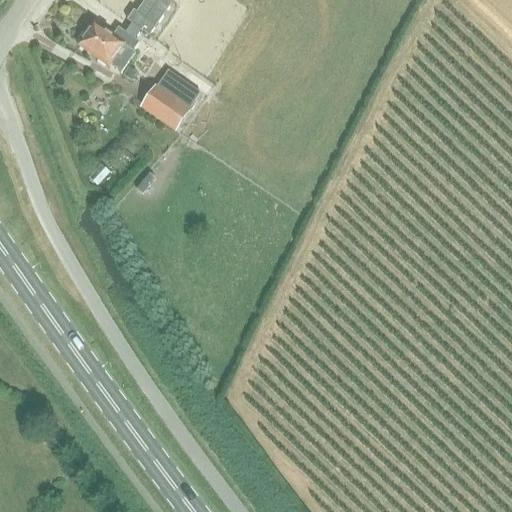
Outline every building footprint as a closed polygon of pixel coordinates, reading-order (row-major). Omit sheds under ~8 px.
[(133,25),(127,34),(136,41),(143,32),(150,37),(173,5),(165,0),(146,0),(137,13),(134,11),(127,21),(133,25)] [(83,45),(82,47),(108,66),(109,65),(122,74),(137,53),(135,52),(140,44),(136,41),(127,34),(121,30),(116,39),(97,26),(91,34),(87,35),(82,41),(83,45)] [(168,73),(157,88),(190,111),(201,96),(168,73)] [(157,88),(143,108),(176,131),(194,144),(208,124),(190,111),(157,88)] [(149,175),(136,191),(143,197),(156,181),(149,175)]
